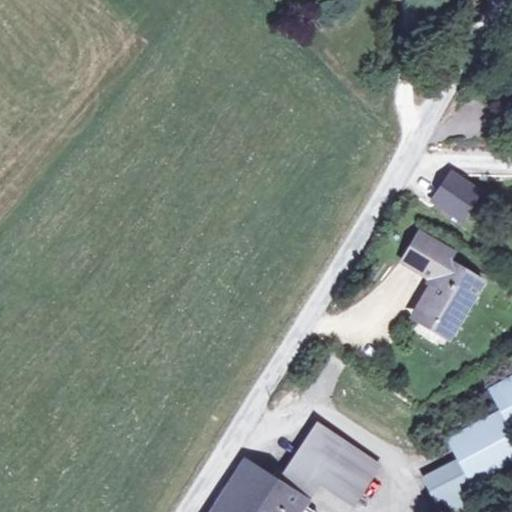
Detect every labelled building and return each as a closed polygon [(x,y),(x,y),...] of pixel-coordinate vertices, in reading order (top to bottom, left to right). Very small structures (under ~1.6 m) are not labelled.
[(495,141),(468,123),(450,150),(477,167),(495,141)] [(465,222),(484,187),(448,168),(429,203),(465,222)] [(385,264),(401,273),(418,243),(403,234),(385,264)] [(418,243),(401,273),(419,283),(403,312),(440,333),(468,283),(433,263),(437,253),(418,243)] [(442,441),(454,462),(467,484),(511,457),(511,445),(506,433),(511,429),(511,372),(483,390),(493,410),(442,441)] [(222,462),(191,511),(295,511),(309,492),(344,511),(368,471),(309,428),(272,488),(222,462)] [(467,484),(454,462),(424,480),(434,503),(443,496),(450,510),(473,496),(467,484)]
